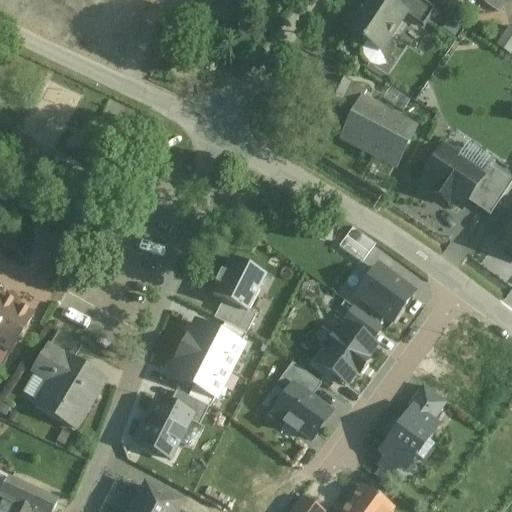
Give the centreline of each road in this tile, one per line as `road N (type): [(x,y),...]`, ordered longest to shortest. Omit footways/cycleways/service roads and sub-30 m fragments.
road 1 (residential): [(222,130),(159,321),(76,511)]
road 2 (unclassified): [(222,130),(462,283)]
road 3 (residential): [(0,27),(222,130)]
road 4 (residential): [(462,283),(325,470)]
road 5 (residential): [(314,0),(222,130)]
